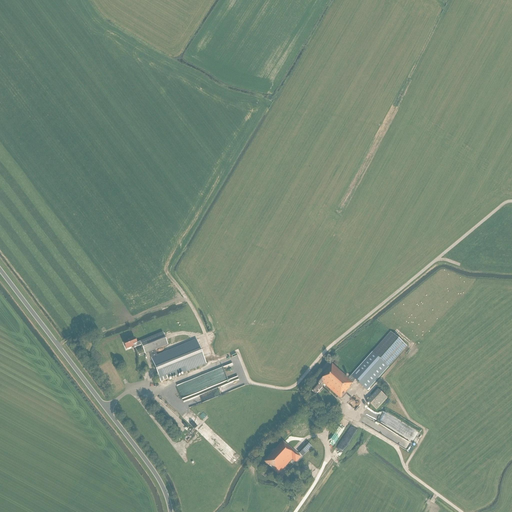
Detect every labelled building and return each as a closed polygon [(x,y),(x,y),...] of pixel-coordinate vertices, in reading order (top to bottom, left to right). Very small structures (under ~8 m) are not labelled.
[(151,358),(161,382),(206,364),(196,340),(157,356),(155,350),(168,345),(163,332),(140,342),(136,343),(134,338),(129,340),(129,341),(124,343),(126,350),(133,347),(134,348),(141,345),(145,354),(149,353),(151,358)] [(351,376),(348,379),(332,364),(315,383),(316,384),(310,391),(315,396),(322,388),(320,386),(323,383),(340,399),(350,387),(353,383),(355,380),(367,391),(407,347),(391,332),(352,376),(351,376)] [(183,382),(176,385),(182,398),(188,395),(183,382)] [(376,410),(387,398),(378,390),(367,402),(376,410)] [(366,419),(380,427),(382,424),(367,415),(366,419)] [(298,454),(300,452),(301,450),(299,448),(295,452),(287,445),(286,445),(283,442),(275,450),(273,449),(271,451),(273,453),(264,462),(278,475),(292,459),(296,463),(301,457),(298,454)] [(311,447),(307,443),(301,449),(306,453),(311,447)] [(337,444),(332,452),(339,457),(345,449),(337,444)]
